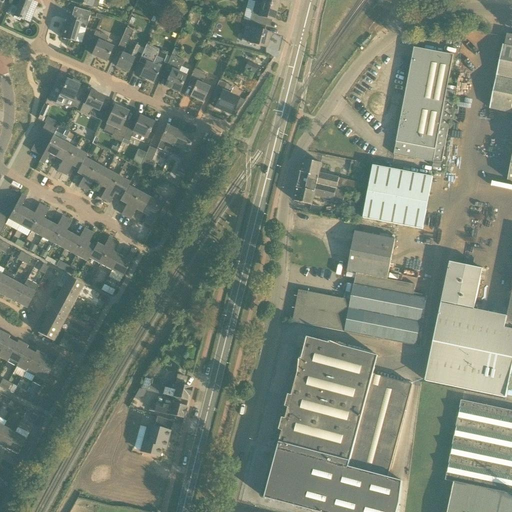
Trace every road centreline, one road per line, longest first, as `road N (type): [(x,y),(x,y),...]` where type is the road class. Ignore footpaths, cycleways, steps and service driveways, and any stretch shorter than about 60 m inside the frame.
road 1 (secondary): [(183,511),(310,0)]
road 2 (residential): [(226,511),(263,358),(293,168),(357,68)]
road 3 (unknown): [(269,324),(426,357),(461,187)]
road 4 (residential): [(220,134),(37,48)]
road 5 (unknown): [(461,187),(499,15)]
road 6 (residential): [(511,16),(422,16),(357,68)]
road 7 (residential): [(150,250),(0,170)]
